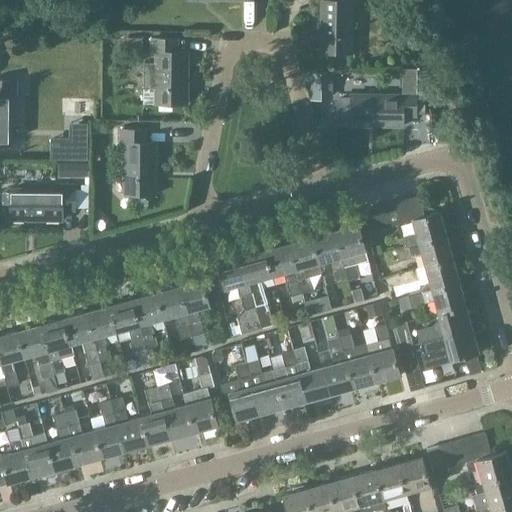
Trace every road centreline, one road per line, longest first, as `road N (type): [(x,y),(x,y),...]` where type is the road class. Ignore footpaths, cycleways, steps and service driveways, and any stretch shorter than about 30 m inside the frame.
road 1 (residential): [(511,387),(63,511)]
road 2 (residential): [(206,222),(199,193),(228,42),(282,41),(325,189)]
road 3 (residential): [(0,280),(206,222)]
road 4 (residential): [(511,343),(458,154)]
road 5 (residential): [(325,189),(458,154)]
road 6 (residential): [(206,222),(325,189)]
